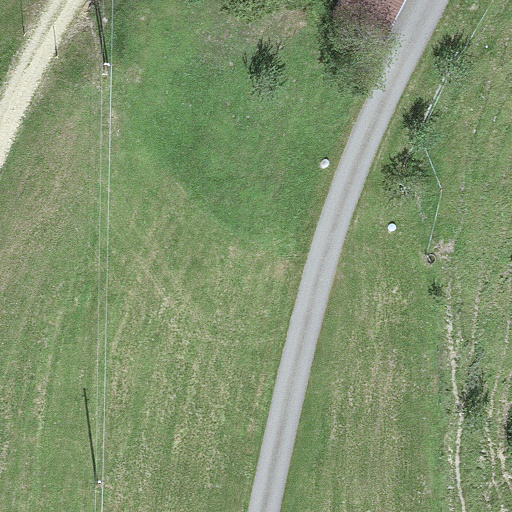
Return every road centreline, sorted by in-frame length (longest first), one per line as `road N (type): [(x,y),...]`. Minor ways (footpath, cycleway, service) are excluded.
road 1 (track): [(437,0),(344,190),(262,511)]
road 2 (track): [(0,112),(66,0)]
